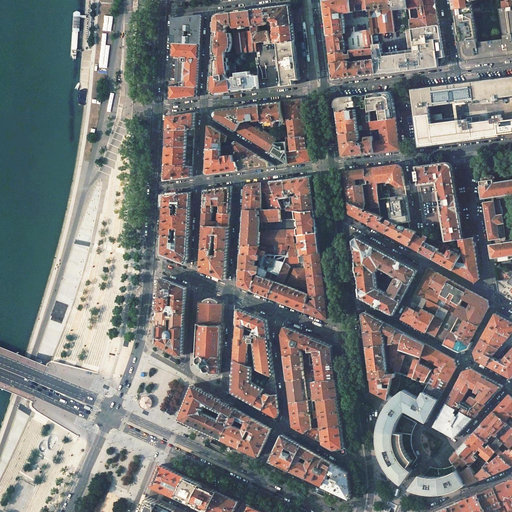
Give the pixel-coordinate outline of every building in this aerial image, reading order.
[(351,0),(326,0),(324,0),(326,16),(328,35),(344,33),(346,33),(346,32),(344,14),(352,12),(351,0)] [(351,0),(352,12),(369,10),(368,0),(351,0)] [(391,0),(368,0),(369,10),(370,14),(393,11),(391,0)] [(391,0),(393,11),(395,31),(403,30),(406,29),(412,28),(411,19),(409,8),(408,0),(391,0)] [(408,0),(409,8),(419,6),(421,17),(411,19),(412,28),(439,25),(439,24),(437,6),(435,0),(408,0)] [(452,0),(453,2),(455,16),(474,13),(471,0),(452,0)] [(290,5),(266,8),(267,22),(268,24),(268,28),(274,27),(293,24),(291,5),(290,5)] [(494,59),(511,56),(511,6),(505,8),(500,9),(505,39),(479,42),(474,13),(455,16),(455,19),(458,34),(461,58),(462,58),(465,59),(467,61),(467,62),(494,59)] [(266,8),(252,9),(254,25),(255,30),(256,42),(257,45),(261,45),(261,42),(264,42),(264,45),(270,44),(270,41),(269,38),(269,30),(260,31),(260,30),(259,27),(259,26),(259,25),(268,24),(267,22),(266,8)] [(235,27),(238,27),(239,27),(240,30),(234,31),(234,33),(234,35),(235,40),(236,54),(246,53),(257,51),(257,45),(256,42),(255,30),(254,25),(252,9),(232,12),(234,24),(234,25),(234,26),(235,27)] [(73,12),(70,55),(71,57),(73,58),(75,58),(77,56),(77,50),(80,16),(80,12),(79,11),(75,10),(73,12)] [(232,12),(220,14),(215,18),(215,31),(227,30),(227,27),(229,27),(229,25),(230,25),(234,24),(232,12)] [(173,42),(200,43),(202,16),(175,19),(173,42)] [(293,24),(274,27),(275,37),(274,37),(274,38),(271,39),(271,38),(269,38),(270,41),(270,44),(276,43),(279,43),(295,41),(293,24)] [(406,29),(403,30),(404,32),(406,32),(408,50),(383,53),(382,43),(380,44),(380,42),(373,43),(373,44),(374,48),(375,54),(375,59),(377,74),(439,66),(445,57),(440,28),(439,25),(412,28),(406,29)] [(216,93),(217,94),(227,93),(227,92),(233,91),(232,89),(237,88),(237,91),(239,91),(260,89),(258,73),(258,72),(251,73),(250,71),(236,73),(237,75),(230,75),(228,51),(230,51),(232,47),(232,43),(231,42),(231,40),(232,40),(232,36),(231,32),(227,32),(227,30),(215,31),(214,36),(216,39),(215,49),(214,52),(213,57),(215,56),(216,63),(213,64),(214,75),(212,76),(212,77),(213,77),(213,80),(212,80),(211,89),(212,89),(213,89),(216,92),(216,93)] [(373,43),(372,34),(372,30),(363,31),(365,49),(374,48),(373,44),(373,43)] [(346,51),(365,49),(363,31),(354,32),(346,33),(344,33),(328,35),(330,53),(346,51)] [(261,45),(257,45),(257,51),(259,64),(257,64),(257,66),(258,72),(258,73),(260,89),(284,86),(295,84),(295,79),(300,78),(295,41),(279,43),(276,43),(270,44),(264,45),(261,45)] [(200,43),(173,42),(172,57),(180,57),(183,57),(183,60),(184,61),(182,82),(182,85),(179,85),(171,85),(170,100),(197,97),(200,43)] [(352,56),(371,54),(375,54),(374,48),(365,49),(346,51),(330,53),(332,62),(348,60),(348,58),(352,58),(352,56)] [(362,76),(377,74),(375,59),(375,54),(371,54),(371,57),(371,59),(368,60),(368,58),(366,59),(367,60),(360,61),(362,76)] [(348,60),(332,62),(332,65),(334,79),(362,76),(360,61),(355,61),(354,61),(353,60),(348,60)] [(511,76),(459,84),(417,89),(413,94),(415,112),(416,118),(419,143),(424,146),(500,136),(511,134),(511,76)] [(396,118),(393,97),(387,93),(369,95),(370,107),(369,107),(370,110),(381,109),(381,111),(380,111),(380,113),(381,112),(382,120),(396,118)] [(369,95),(342,98),(337,104),(338,111),(350,110),(350,107),(364,105),(364,108),(369,107),(370,107),(369,95)] [(284,120),(289,120),(305,118),(303,99),(286,101),(282,101),(284,120)] [(284,120),(282,101),(261,104),(263,120),(263,123),(264,125),(264,129),(284,126),(284,120)] [(261,104),(241,107),(243,121),(245,121),(247,121),(249,121),(254,124),(256,125),(265,131),(264,130),(264,129),(264,125),(259,126),(258,123),(257,120),(263,120),(261,104)] [(219,120),(237,131),(243,121),(241,107),(221,109),(219,109),(217,119),(219,120)] [(364,108),(362,108),(363,114),(363,117),(364,121),(364,125),(365,130),(366,130),(372,129),(371,121),(370,117),(370,110),(369,107),(364,108)] [(350,110),(338,111),(341,133),(359,131),(365,130),(364,125),(359,125),(358,122),(364,121),(363,117),(358,118),(357,115),(363,114),(362,108),(350,110)] [(196,112),(169,116),(168,129),(189,130),(190,128),(195,129),(196,129),(196,112)] [(284,120),(284,126),(289,126),(290,126),(289,127),(289,128),(290,128),(290,129),(289,129),(289,131),(285,131),(285,136),(286,138),(291,137),(307,135),(305,118),(289,120),(284,120)] [(375,120),(371,121),(372,129),(372,132),(376,131),(375,129),(381,128),(381,130),(380,130),(381,131),(382,131),(382,136),(398,135),(397,126),(396,118),(382,120),(380,120),(377,120),(375,120)] [(237,131),(248,138),(256,125),(254,124),(252,126),(245,121),(243,121),(237,131)] [(210,125),(209,125),(208,148),(222,148),(222,142),(225,143),(228,136),(223,133),(211,126),(210,125)] [(265,131),(256,125),(248,138),(269,151),(277,139),(278,138),(269,133),(270,130),(273,134),(275,134),(276,136),(278,136),(278,137),(285,136),(285,131),(284,126),(264,129),(264,130),(265,131)] [(194,147),(195,129),(190,128),(189,130),(168,129),(168,146),(188,147),(194,147)] [(372,129),(366,130),(366,133),(366,136),(366,137),(366,139),(364,139),(365,141),(364,141),(365,154),(375,152),(374,141),(372,132),(372,129)] [(359,131),(341,133),(344,156),(365,154),(364,141),(361,142),(360,142),(359,141),(361,139),(360,134),(366,133),(366,130),(365,130),(359,131)] [(307,135),(291,137),(291,141),(288,142),(287,141),(286,141),(286,144),(286,145),(292,144),(292,147),(287,147),(287,151),(293,151),(309,149),(307,135)] [(398,135),(382,136),(383,140),(374,141),(375,152),(400,149),(398,135)] [(287,147),(286,145),(286,144),(286,141),(286,138),(285,136),(278,137),(278,138),(277,139),(269,151),(289,164),(287,151),(287,147)] [(257,154),(236,141),(234,143),(238,161),(257,154)] [(167,163),(187,164),(188,166),(193,166),(194,147),(188,147),(168,146),(167,163)] [(222,148),(208,148),(207,171),(210,174),(225,172),(223,159),(221,159),(221,155),(223,155),(223,153),(221,153),(222,148)] [(309,149),(293,151),(287,151),(289,164),(310,161),(309,149)] [(257,154),(238,161),(240,170),(271,166),(275,166),(275,165),(269,162),(257,154)] [(223,159),(225,172),(240,170),(238,161),(236,162),(234,155),(224,156),(223,159)] [(187,164),(167,163),(166,180),(193,176),(194,166),(193,166),(188,166),(187,164)] [(464,238),(453,168),(447,163),(417,167),(420,184),(438,181),(441,200),(441,202),(441,203),(441,204),(442,205),(447,241),(464,238)] [(397,165),(375,167),(377,182),(387,181),(388,182),(393,182),(399,187),(405,186),(403,169),(397,165)] [(366,169),(367,180),(368,184),(369,184),(372,183),(377,182),(375,167),(366,169)] [(366,169),(345,171),(347,187),(357,185),(357,180),(358,180),(357,179),(356,179),(356,178),(360,177),(361,178),(361,185),(363,184),(368,184),(367,180),(366,169)] [(312,176),(286,179),(287,194),(288,197),(289,197),(294,196),(298,196),(314,193),(312,176)] [(287,194),(286,179),(272,181),(278,197),(283,209),(289,210),(289,206),(290,205),(290,203),(289,197),(288,197),(287,194)] [(493,257),(494,262),(498,262),(497,258),(497,257),(500,256),(501,260),(511,258),(511,180),(490,184),(489,180),(481,181),(481,185),(483,198),(511,193),(511,241),(491,245),(493,257)] [(272,181),(263,182),(263,192),(264,192),(264,196),(266,196),(267,196),(267,197),(266,197),(264,198),(264,201),(268,200),(270,209),(280,209),(283,209),(278,197),(272,181)] [(263,182),(249,184),(246,187),(245,209),(250,209),(262,210),(263,192),(263,182)] [(368,184),(363,184),(364,192),(370,191),(372,212),(374,213),(381,216),(379,199),(377,182),(372,183),(369,184),(368,184)] [(357,185),(347,187),(349,202),(364,209),(366,204),(366,203),(367,203),(367,202),(366,202),(364,192),(363,184),(361,185),(357,185)] [(232,186),(219,188),(219,204),(222,205),(222,207),(219,207),(218,208),(218,212),(219,212),(222,212),(231,213),(233,187),(232,186)] [(206,190),(205,212),(215,212),(218,212),(218,208),(219,207),(215,207),(215,204),(219,204),(219,188),(206,190)] [(176,194),(165,195),(165,196),(164,206),(176,206),(179,207),(191,207),(192,192),(176,194)] [(302,211),(316,210),(314,193),(298,196),(294,196),(289,197),(290,203),(290,205),(289,206),(289,210),(297,211),(302,211)] [(392,221),(399,224),(400,222),(411,220),(409,212),(407,195),(402,196),(390,197),(388,197),(392,221)] [(485,208),(489,234),(490,240),(500,238),(505,237),(503,223),(504,223),(503,214),(501,215),(499,200),(495,201),(484,203),(484,204),(485,208)] [(364,209),(349,202),(351,213),(369,223),(374,213),(372,212),(368,210),(366,214),(365,213),(365,212),(364,211),(365,209),(364,209)] [(176,206),(164,206),(164,221),(190,222),(191,207),(179,207),(179,213),(177,213),(175,213),(176,206)] [(263,222),(282,221),(280,209),(270,209),(266,210),(262,210),(250,209),(245,209),(244,223),(243,231),(255,232),(258,232),(259,223),(258,223),(258,222),(263,222)] [(302,211),(297,211),(298,216),(298,217),(299,218),(300,219),(301,221),(299,222),(299,223),(301,223),(301,227),(300,228),(300,229),(300,233),(299,233),(300,235),(319,232),(316,210),(302,211)] [(231,213),(222,212),(219,212),(218,212),(215,212),(205,212),(204,225),(217,226),(230,227),(231,213)] [(392,221),(387,219),(384,218),(381,216),(374,213),(369,223),(387,233),(392,221)] [(174,236),(178,236),(190,237),(190,222),(164,221),(163,235),(174,236)] [(417,232),(412,230),(408,228),(399,224),(392,221),(387,233),(410,245),(417,232)] [(204,225),(203,248),(213,249),(213,248),(213,242),(214,242),(215,242),(215,241),(214,241),(214,236),(214,235),(214,234),(217,234),(217,226),(204,225)] [(229,250),(230,227),(217,226),(217,234),(219,234),(219,236),(218,242),(217,242),(217,243),(217,244),(217,248),(218,248),(218,249),(219,249),(229,250)] [(442,238),(433,234),(434,231),(429,228),(427,232),(432,235),(431,238),(440,241),(442,238)] [(264,244),(279,244),(288,245),(289,230),(258,232),(255,232),(243,231),(243,244),(260,246),(261,246),(261,244),(261,240),(264,240),(264,244)] [(299,230),(289,230),(288,245),(293,245),(289,255),(288,256),(288,257),(297,256),(299,256),(302,255),(301,247),(300,243),(295,244),(294,236),(297,236),(297,235),(299,230)] [(300,235),(299,235),(300,243),(301,247),(302,255),(304,255),(306,255),(321,252),(320,241),(319,232),(300,235)] [(417,232),(410,245),(421,252),(430,237),(427,236),(426,235),(417,232)] [(174,236),(163,235),(162,254),(186,263),(189,257),(190,237),(178,236),(174,236)] [(354,240),(361,297),(375,305),(394,315),(418,270),(358,237),(354,240)] [(421,252),(434,259),(443,242),(440,241),(431,238),(430,237),(421,252)] [(463,250),(465,257),(466,260),(477,259),(473,237),(468,238),(464,239),(460,240),(458,240),(459,244),(460,247),(461,246),(463,246),(463,249),(463,250)] [(454,270),(458,262),(461,256),(462,255),(460,247),(459,244),(452,245),(448,244),(444,242),(444,243),(443,242),(434,259),(454,270)] [(260,246),(243,244),(242,253),(261,254),(266,255),(279,256),(288,256),(289,255),(288,245),(279,244),(264,244),(261,244),(261,246),(260,246)] [(213,249),(203,248),(202,269),(202,270),(214,274),(216,255),(216,254),(214,254),(214,255),(212,255),(213,249)] [(229,250),(219,249),(219,255),(216,255),(214,274),(226,279),(227,279),(229,250)] [(306,255),(304,255),(304,258),(307,258),(307,260),(304,260),(304,262),(305,263),(305,268),(306,277),(309,276),(324,274),(321,252),(306,255)] [(261,254),(242,253),(241,269),(260,270),(260,265),(256,265),(257,259),(259,259),(259,260),(260,260),(260,259),(261,254)] [(277,281),(284,265),(288,257),(288,256),(279,256),(266,255),(261,254),(260,259),(260,260),(260,265),(260,270),(260,273),(259,275),(257,280),(253,290),(270,296),(277,281)] [(297,256),(288,257),(284,265),(287,264),(294,264),(300,263),(304,262),(304,260),(304,258),(304,255),(302,255),(299,256),(297,256)] [(477,259),(466,260),(467,264),(458,262),(454,270),(476,282),(480,279),(477,259)] [(304,292),(282,284),(283,281),(284,282),(291,267),(287,264),(284,265),(277,281),(270,296),(306,311),(308,302),(308,300),(308,298),(309,297),(309,294),(305,293),(305,292),(304,291),(304,292)] [(429,288),(431,285),(437,272),(429,267),(415,293),(424,298),(429,288)] [(295,268),(294,268),(288,282),(308,290),(308,289),(308,286),(306,277),(305,268),(295,268)] [(260,270),(241,269),(240,284),(241,285),(253,290),(257,280),(255,279),(256,274),(260,273),(260,270)] [(506,296),(511,299),(511,270),(507,274),(511,277),(510,279),(498,281),(497,281),(499,292),(506,296)] [(441,295),(449,279),(437,272),(431,285),(429,288),(441,295)] [(327,295),(324,274),(309,276),(306,277),(308,286),(308,289),(308,290),(309,294),(309,297),(310,297),(312,297),(313,297),(327,295)] [(174,283),(161,278),(160,278),(159,297),(171,297),(173,297),(173,294),(174,283)] [(460,305),(461,304),(462,301),(464,298),(468,289),(449,279),(441,295),(440,297),(436,304),(441,306),(450,310),(456,313),(459,307),(460,305)] [(175,299),(186,300),(187,288),(174,283),(173,294),(173,297),(173,298),(175,299)] [(428,300),(425,305),(438,311),(441,306),(436,304),(440,297),(441,295),(429,288),(424,298),(428,300)] [(489,300),(468,289),(464,298),(468,300),(467,303),(471,304),(471,305),(470,307),(469,306),(468,307),(469,308),(469,309),(463,306),(460,305),(459,307),(456,313),(460,316),(467,319),(480,325),(490,307),(489,300)] [(424,298),(415,293),(412,300),(409,305),(412,306),(412,308),(417,311),(417,309),(422,311),(423,308),(425,305),(428,300),(424,298)] [(327,295),(313,297),(313,299),(313,300),(312,301),(308,300),(308,302),(306,311),(326,319),(330,318),(327,295)] [(171,297),(159,297),(159,310),(185,313),(186,300),(175,299),(174,305),(171,305),(171,297)] [(221,356),(224,303),(220,302),(220,301),(218,299),(215,298),(212,298),(209,298),(206,299),(204,301),(204,302),(200,301),(197,357),(198,357),(198,358),(198,360),(198,362),(197,362),(206,371),(207,371),(208,372),(210,371),(211,372),(211,373),(220,373),(221,366),(222,356),(221,356)] [(408,306),(402,319),(404,320),(414,325),(422,311),(417,309),(417,311),(412,308),(412,306),(409,305),(408,306)] [(438,311),(436,315),(427,332),(435,337),(450,310),(441,306),(438,311)] [(436,315),(423,308),(422,311),(414,325),(427,332),(436,315)] [(256,315),(240,309),(239,309),(238,310),(237,324),(246,328),(248,328),(250,329),(251,327),(249,326),(249,325),(249,324),(252,325),(256,315)] [(185,313),(159,310),(158,324),(169,325),(170,325),(170,324),(170,318),(174,319),(173,327),(185,327),(185,313)] [(453,329),(460,316),(456,313),(450,310),(435,337),(446,342),(452,331),(452,330),(453,329)] [(383,321),(366,312),(363,313),(365,332),(381,330),(386,322),(383,321)] [(489,325),(510,336),(511,334),(511,321),(496,313),(489,325)] [(256,315),(252,325),(255,327),(254,327),(254,328),(251,327),(250,329),(253,330),(254,331),(270,338),(268,320),(256,315)] [(467,319),(460,316),(453,329),(456,330),(459,331),(457,334),(455,332),(453,332),(452,331),(446,342),(460,350),(468,347),(480,325),(467,319)] [(398,329),(386,322),(381,330),(384,331),(384,332),(391,336),(391,340),(388,339),(388,343),(387,343),(387,344),(391,344),(394,344),(398,329)] [(157,343),(178,354),(183,355),(185,327),(173,327),(171,327),(169,327),(169,326),(169,325),(158,324),(157,343)] [(251,343),(255,343),(258,369),(273,376),(275,376),(270,338),(254,331),(253,330),(250,329),(248,328),(246,328),(237,324),(235,359),(249,365),(251,343)] [(482,338),(500,348),(506,341),(510,336),(489,325),(482,338)] [(314,338),(285,326),(282,334),(284,347),(285,356),(303,353),(302,347),(310,350),(314,338)] [(403,343),(406,333),(398,329),(394,344),(403,343)] [(381,330),(365,332),(367,347),(385,345),(384,332),(384,331),(381,330)] [(426,343),(406,333),(403,343),(401,349),(406,351),(412,354),(422,357),(422,356),(426,343)] [(333,345),(314,338),(310,350),(310,352),(314,352),(315,355),(310,355),(310,364),(310,365),(316,364),(335,362),(333,346),(333,345)] [(500,348),(482,338),(475,352),(477,359),(488,365),(492,356),(493,356),(500,348)] [(394,344),(391,344),(391,349),(391,364),(387,365),(388,369),(392,368),(395,368),(399,353),(401,349),(403,343),(394,344)] [(442,352),(426,343),(422,356),(428,359),(427,361),(430,363),(428,367),(434,370),(434,369),(435,367),(436,366),(437,364),(437,363),(442,352)] [(385,345),(367,347),(369,359),(370,371),(388,369),(387,365),(385,349),(391,349),(391,344),(387,344),(385,345)] [(511,377),(511,376),(511,349),(504,358),(502,361),(499,359),(493,356),(492,356),(488,365),(511,377)] [(455,359),(442,352),(437,363),(438,364),(442,366),(441,368),(438,368),(438,369),(437,370),(437,371),(439,373),(438,374),(433,372),(428,381),(429,382),(445,391),(457,367),(455,359)] [(303,353),(285,356),(288,380),(306,378),(311,377),(310,365),(310,364),(309,364),(309,367),(304,368),(303,353)] [(399,353),(395,368),(394,370),(397,371),(396,371),(400,373),(404,358),(405,355),(399,353)] [(415,377),(420,363),(420,360),(415,358),(414,359),(414,361),(409,376),(415,378),(415,377)] [(235,359),(233,384),(233,390),(233,391),(233,392),(234,392),(256,405),(263,392),(265,389),(252,382),(253,367),(249,365),(235,359)] [(335,362),(316,364),(310,365),(311,377),(312,381),(314,381),(318,381),(337,379),(335,362)] [(428,367),(420,363),(415,377),(419,379),(420,377),(421,377),(421,376),(423,377),(422,380),(424,380),(425,379),(428,381),(433,372),(434,370),(428,367)] [(388,369),(370,371),(371,377),(371,379),(393,376),(395,376),(396,373),(392,373),(391,370),(392,370),(392,368),(388,369)] [(484,375),(473,368),(465,371),(456,387),(468,393),(470,394),(472,395),(473,395),(473,394),(474,393),(469,390),(471,386),(473,386),(475,388),(474,389),(476,390),(484,375)] [(421,397),(405,388),(404,388),(401,391),(397,394),(396,391),(399,385),(401,373),(400,373),(396,371),(396,373),(395,376),(393,376),(391,383),(390,388),(388,399),(392,401),(391,401),(407,410),(422,418),(423,417),(424,419),(428,421),(445,391),(429,382),(421,397)] [(504,385),(484,375),(476,390),(480,392),(481,389),(482,390),(479,395),(478,395),(477,396),(473,394),(473,395),(477,397),(488,403),(504,386),(504,385)] [(277,394),(275,376),(273,376),(265,389),(263,392),(272,396),(277,394)] [(393,376),(371,379),(373,391),(388,399),(390,388),(384,387),(385,385),(386,385),(386,384),(391,383),(393,376)] [(306,378),(288,380),(291,402),(308,400),(308,397),(311,397),(311,396),(310,389),(310,386),(309,382),(312,381),(311,377),(306,378)] [(312,381),(309,382),(310,386),(315,386),(315,388),(310,389),(311,396),(314,396),(314,393),(316,393),(317,399),(319,399),(340,397),(337,379),(318,381),(314,381),(312,381)] [(194,384),(180,418),(180,419),(223,439),(237,408),(194,384)] [(448,403),(458,408),(459,408),(460,406),(462,407),(463,405),(465,406),(462,410),(463,411),(475,417),(488,403),(477,397),(473,395),(472,395),(471,398),(467,402),(463,400),(468,393),(456,387),(448,403)] [(263,392),(256,405),(264,409),(272,396),(263,392)] [(272,396),(264,409),(278,417),(280,413),(277,394),(272,396)] [(511,395),(510,394),(494,411),(506,421),(507,422),(508,421),(507,421),(511,414),(511,395)] [(151,407),(153,405),(153,402),(152,399),(150,397),(147,396),(145,396),(142,398),(140,400),(140,403),(141,406),(143,408),(146,409),(148,409),(151,407)] [(317,399),(312,400),(313,407),(320,406),(322,427),(343,425),(340,397),(319,399),(317,399)] [(308,400),(291,402),(294,426),(305,433),(310,429),(313,429),(316,428),(315,419),(314,418),(311,418),(311,414),(311,413),(309,413),(308,411),(310,411),(314,411),(313,407),(312,400),(308,400)] [(413,444),(413,442),(413,441),(413,439),(413,436),(413,433),(414,431),(415,429),(416,426),(417,424),(418,422),(403,414),(405,412),(407,410),(391,401),(389,404),(388,406),(385,411),(382,417),(381,422),(380,426),(379,433),(379,438),(380,443),(380,447),(381,452),(383,456),(386,463),(389,469),(389,470),(393,475),(398,479),(399,480),(404,483),(414,470),(411,468),(419,457),(418,456),(416,453),(415,450),(414,446),(413,444)] [(452,419),(456,413),(458,408),(448,403),(442,414),(452,419)] [(241,447),(246,437),(248,432),(250,428),(255,419),(237,408),(223,439),(241,447)] [(475,417),(463,411),(459,415),(456,413),(452,419),(450,422),(463,430),(475,417)] [(506,421),(494,411),(483,423),(494,434),(496,435),(499,438),(500,439),(504,435),(499,431),(503,427),(506,430),(508,428),(509,430),(511,427),(511,426),(509,424),(507,422),(506,421)] [(452,419),(442,414),(436,425),(446,431),(450,422),(452,419)] [(272,428),(255,419),(250,428),(254,430),(251,435),(249,434),(250,433),(248,432),(246,437),(241,447),(260,455),(272,428)] [(446,431),(457,437),(463,430),(450,422),(446,431)] [(476,431),(487,442),(488,442),(490,444),(492,445),(499,438),(496,435),(494,434),(483,423),(476,431)] [(310,429),(305,433),(317,439),(344,455),(347,453),(343,425),(322,427),(323,435),(320,434),(319,433),(318,428),(316,428),(313,429),(310,429)] [(511,426),(511,427),(509,430),(504,435),(500,439),(504,443),(511,434),(511,426)] [(487,442),(476,431),(466,441),(478,451),(476,454),(479,458),(485,465),(488,462),(483,458),(478,452),(480,449),(482,450),(481,451),(482,452),(481,453),(489,460),(490,460),(494,454),(497,451),(497,450),(492,445),(490,444),(488,442),(487,442)] [(278,445),(276,450),(271,461),(291,470),(302,445),(283,434),(278,445)] [(502,456),(511,464),(511,450),(511,449),(505,443),(504,443),(500,439),(499,438),(492,445),(497,450),(497,451),(501,454),(502,456)] [(478,451),(466,441),(458,450),(469,464),(470,466),(472,464),(479,458),(476,454),(478,451)] [(318,454),(302,445),(291,470),(307,478),(318,454)] [(469,464),(458,450),(451,459),(455,464),(457,468),(460,472),(462,470),(461,469),(458,467),(461,464),(462,465),(463,467),(467,464),(468,465),(469,464)] [(501,454),(497,451),(494,454),(497,457),(492,462),(490,460),(489,460),(488,462),(485,465),(486,466),(493,474),(511,465),(511,464),(502,456),(501,454)] [(334,463),(318,454),(307,478),(324,485),(334,463)] [(479,458),(472,464),(475,468),(474,468),(478,473),(477,474),(481,479),(493,474),(486,466),(485,465),(479,458)] [(350,498),(351,497),(351,496),(352,495),(349,472),(334,463),(324,485),(349,497),(350,497),(350,498)] [(174,470),(162,464),(153,485),(168,492),(177,496),(187,475),(174,470)] [(439,493),(443,493),(445,493),(448,492),(454,490),(458,489),(460,488),(464,486),(468,483),(461,473),(460,472),(457,468),(455,464),(450,466),(447,467),(445,468),(444,468),(441,468),(438,468),(434,467),(431,466),(425,475),(422,474),(416,482),(417,484),(414,486),(412,488),(417,490),(420,491),(428,493),(435,493),(439,493)] [(477,474),(471,466),(468,468),(466,470),(465,470),(461,473),(468,483),(469,484),(481,479),(477,474)] [(198,481),(187,475),(177,496),(193,503),(203,483),(198,481)] [(511,500),(511,490),(508,481),(495,487),(506,511),(511,511),(510,509),(511,508),(511,502),(511,501),(511,500)] [(211,487),(203,483),(193,503),(209,511),(218,490),(211,487)] [(506,511),(495,487),(479,494),(487,511),(486,511),(492,511),(492,510),(499,506),(500,509),(497,510),(498,511),(506,511)] [(234,498),(218,490),(209,511),(211,511),(233,511),(236,508),(239,500),(234,498)] [(320,496),(318,502),(316,506),(314,511),(312,511),(388,511),(387,511),(384,510),(388,502),(390,498),(374,496),(375,511),(371,511),(323,490),(328,493),(327,494),(326,496),(325,498),(320,496)] [(486,511),(487,511),(479,494),(462,500),(467,511),(486,511)] [(161,502),(149,496),(148,497),(145,505),(141,511),(175,511),(177,509),(161,502)] [(467,511),(462,500),(449,506),(451,511),(467,511)]
